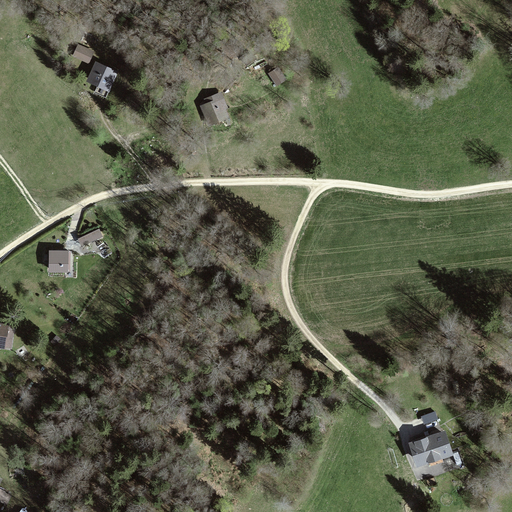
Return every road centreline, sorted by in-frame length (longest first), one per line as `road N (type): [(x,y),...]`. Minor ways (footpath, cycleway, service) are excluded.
road 1 (track): [(0,251),(98,197),(150,186),(309,176),(419,190),(511,180)]
road 2 (track): [(329,178),(288,254),(285,284),(295,315),(322,352),(385,406),(406,437)]
